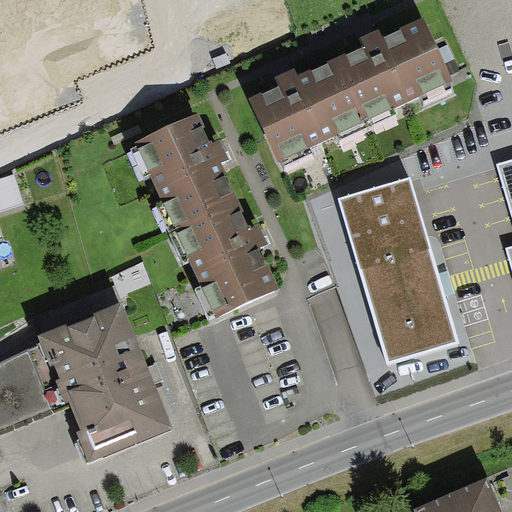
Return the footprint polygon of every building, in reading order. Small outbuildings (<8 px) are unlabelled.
[(0,0),(0,132),(82,100),(42,0),(0,0)] [(249,108),(278,170),(453,90),(423,26),(383,45),(380,38),(360,47),(363,55),(298,85),(295,79),(276,87),(279,94),(249,108)] [(135,153),(216,328),(281,298),(262,257),(269,254),(259,233),(252,236),(221,171),(229,168),(220,147),(212,151),(200,123),(135,153)] [(511,249),(506,252),(511,272),(511,163),(497,168),(511,218),(511,249)] [(0,213),(24,205),(15,177),(0,181),(0,213)] [(338,205),(388,372),(462,350),(412,183),(338,205)] [(63,410),(89,474),(176,439),(155,387),(164,383),(157,366),(145,371),(121,313),(126,311),(116,286),(32,321),(42,347),(38,349),(63,410)] [(0,433),(63,410),(38,349),(0,365),(0,433)] [(435,511),(497,511),(488,489),(435,511)]
